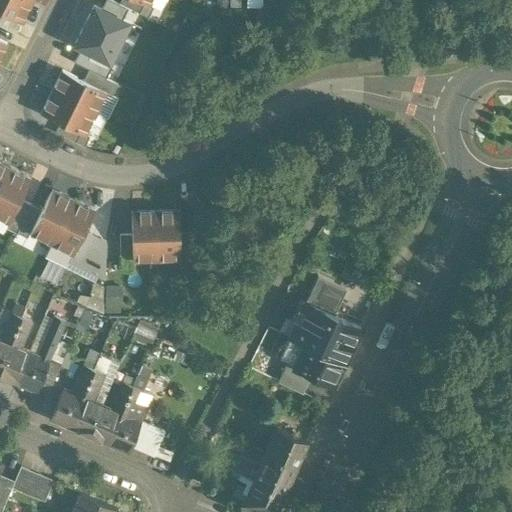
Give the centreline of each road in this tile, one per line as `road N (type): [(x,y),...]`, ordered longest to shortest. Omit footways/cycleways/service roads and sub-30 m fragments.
road 1 (residential): [(2,126),(73,166),(140,175),(329,93),(380,93),(449,113)]
road 2 (secondary): [(327,511),(481,180)]
road 3 (track): [(511,260),(398,511)]
road 4 (residential): [(167,498),(0,425)]
road 5 (residential): [(63,0),(2,126)]
